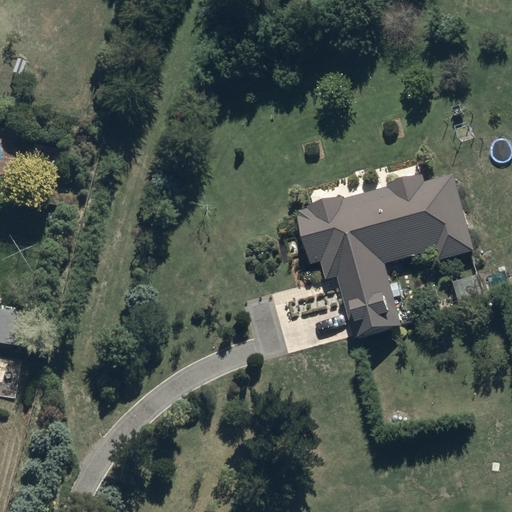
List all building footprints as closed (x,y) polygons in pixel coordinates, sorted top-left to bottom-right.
[(63,150),(34,143),(28,169),(57,176),(63,150)] [(392,188),(346,199),(345,197),(311,205),(312,209),(302,212),(315,264),(324,261),(328,279),(341,277),(356,337),(405,326),(398,297),(402,296),(399,281),(393,282),(388,262),(437,250),(439,259),(478,250),(457,176),(429,183),(427,175),(391,184),(392,188)] [(511,289),(507,270),(483,277),(489,297),(511,290),(511,289)] [(480,274),(453,281),(461,311),(489,303),(480,274)] [(31,316),(0,311),(0,344),(26,348),(31,316)]
